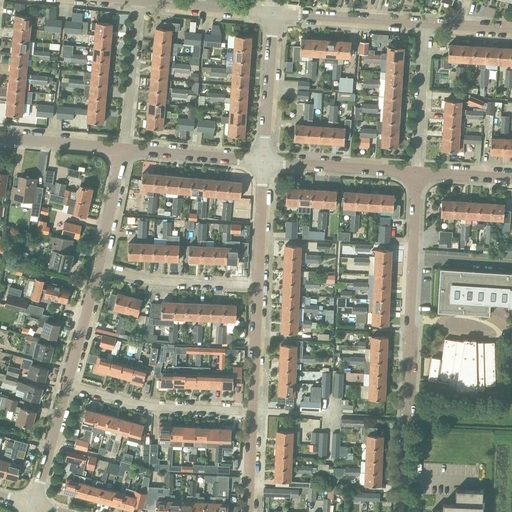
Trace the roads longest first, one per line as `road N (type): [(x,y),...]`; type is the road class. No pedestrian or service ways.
road 1 (residential): [(403,511),(417,173)]
road 2 (residential): [(253,413),(154,408),(65,385)]
road 3 (residential): [(258,288),(159,284),(98,268)]
road 4 (residential): [(417,173),(262,162)]
road 5 (residential): [(426,23),(273,12)]
road 6 (residential): [(262,162),(273,12)]
road 7 (residential): [(417,173),(426,23)]
road 8 (residential): [(122,150),(140,1)]
road 9 (residential): [(262,162),(122,150)]
road 10 (residential): [(258,288),(262,162)]
road 11 (residential): [(253,413),(258,288)]
road 12 (residential): [(33,505),(65,385)]
road 13 (residential): [(122,150),(0,138)]
road 14 (residential): [(65,385),(98,268)]
road 15 (residential): [(98,268),(122,150)]
